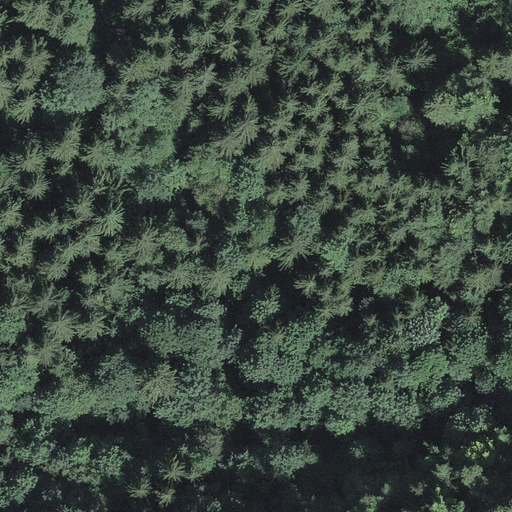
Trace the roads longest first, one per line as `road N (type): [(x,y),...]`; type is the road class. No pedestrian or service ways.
road 1 (track): [(511,405),(413,438),(321,444),(77,431),(0,415)]
road 2 (unclassified): [(130,0),(101,91),(77,117),(0,149)]
